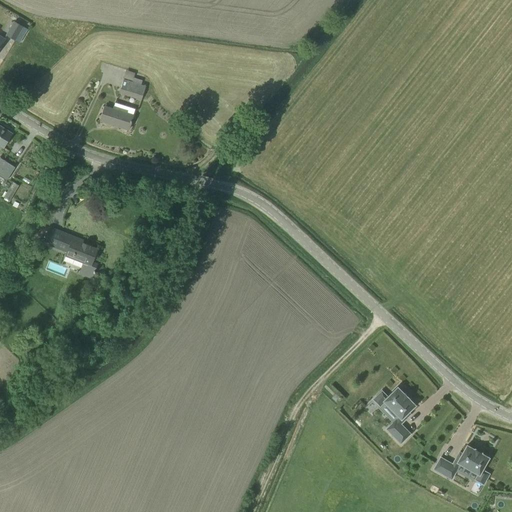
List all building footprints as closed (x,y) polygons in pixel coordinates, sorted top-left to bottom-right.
[(14,22),(6,35),(15,40),(20,42),(23,37),(25,34),(24,34),(27,29),(23,27),(14,22)] [(123,80),(119,93),(120,93),(142,100),(146,87),(141,85),(142,80),(133,78),(132,82),(123,80)] [(115,103),(113,109),(105,106),(100,121),(128,130),(135,109),(115,103)] [(0,125),(0,145),(4,147),(12,133),(0,125)] [(3,159),(0,164),(0,175),(6,178),(13,165),(3,159)] [(10,200),(19,185),(13,181),(4,196),(10,200)] [(65,255),(83,262),(79,274),(92,278),(96,267),(91,265),(98,249),(79,242),(80,239),(49,227),(43,242),(66,251),(65,255)] [(382,391),(373,399),(380,406),(384,401),(400,417),(396,420),(396,419),(387,429),(401,443),(410,434),(400,424),(401,423),(400,422),(402,419),(403,421),(410,414),(408,412),(415,405),(409,398),(410,397),(408,396),(407,397),(405,395),(406,394),(405,392),(404,393),(397,387),(387,397),(382,391)] [(336,401),(340,397),(336,393),(332,397),(336,401)] [(434,469),(451,479),(458,467),(457,467),(459,463),(478,474),(475,479),(483,484),(489,474),(482,470),(489,457),(481,453),(481,452),(480,452),(475,450),(476,449),(475,449),(474,449),(467,445),(462,454),(459,452),(455,460),(456,461),(454,464),(453,463),(452,464),(440,457),(434,469)]
